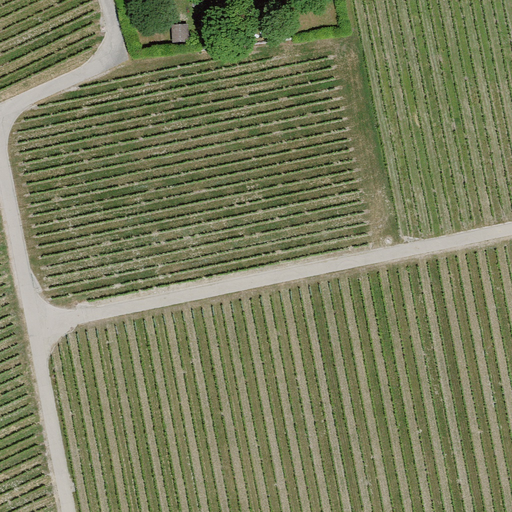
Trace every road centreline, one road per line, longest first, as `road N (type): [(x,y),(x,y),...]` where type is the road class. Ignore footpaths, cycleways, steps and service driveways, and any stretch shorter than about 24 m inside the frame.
road 1 (track): [(33,327),(511,228)]
road 2 (track): [(69,511),(0,141)]
road 3 (track): [(0,115),(118,56),(105,0)]
